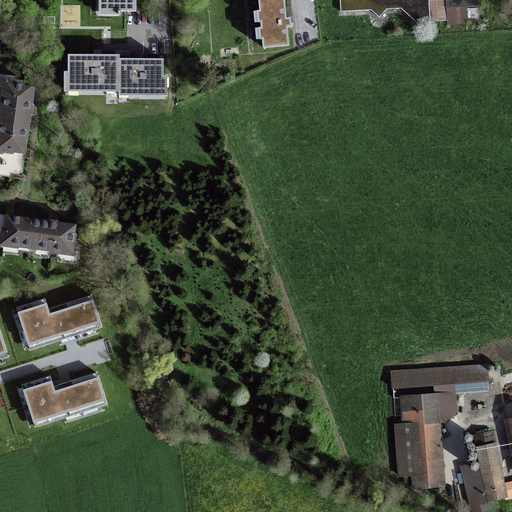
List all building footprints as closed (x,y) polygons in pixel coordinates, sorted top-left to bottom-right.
[(102,0),(103,12),(118,12),(118,15),(120,15),(120,12),(135,12),(134,0),(102,0)] [(257,0),(262,48),(288,46),(286,28),(290,27),(290,23),(289,19),(285,19),(283,0),(257,0)] [(339,0),(340,12),(370,11),(378,18),(386,10),(400,9),(416,23),(429,22),(427,0),(339,0)] [(480,7),(479,0),(444,0),(445,9),(480,7)] [(67,88),(117,88),(117,93),(118,93),(118,92),(162,92),(162,60),(137,60),(118,60),(118,56),(109,56),(68,56),(67,88)] [(0,174),(1,175),(1,177),(11,178),(11,174),(21,176),(24,157),(23,157),(25,155),(24,153),(24,151),(25,151),(30,114),(29,114),(30,111),(31,110),(30,108),(31,108),(33,89),(23,88),(24,82),(9,79),(8,80),(1,79),(0,83),(0,174)] [(49,222),(12,217),(9,217),(5,217),(5,216),(0,215),(0,247),(19,250),(19,251),(26,253),(33,253),(33,252),(56,255),(56,257),(73,259),(76,236),(73,236),(74,225),(55,223),(52,223),(49,222)] [(44,298),(16,307),(29,348),(72,335),(101,326),(91,294),(65,301),(68,308),(49,314),(44,298)] [(49,376),(22,385),(35,426),(106,404),(96,371),(71,379),(73,386),(58,390),(54,392),(49,376)] [(405,424),(410,424),(415,487),(440,485),(434,395),(403,397),(405,424)] [(505,499),(511,497),(511,486),(503,488),(490,432),(474,435),(481,468),(462,472),(471,511),(475,511),(490,509),(489,500),(504,497),(505,499)]
